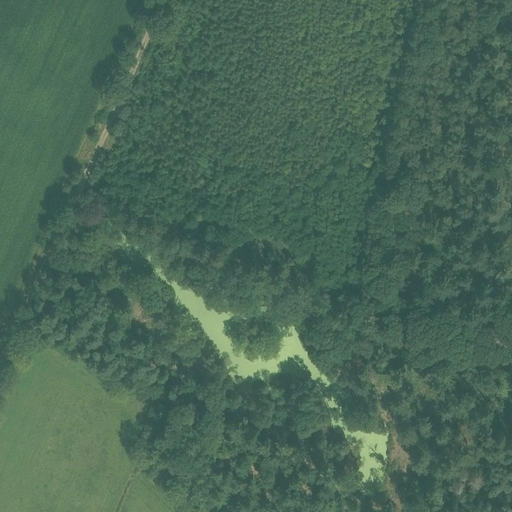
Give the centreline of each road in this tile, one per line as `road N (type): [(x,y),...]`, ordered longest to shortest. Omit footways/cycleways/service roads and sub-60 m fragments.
road 1 (track): [(89,174),(0,368)]
road 2 (track): [(166,0),(89,174)]
